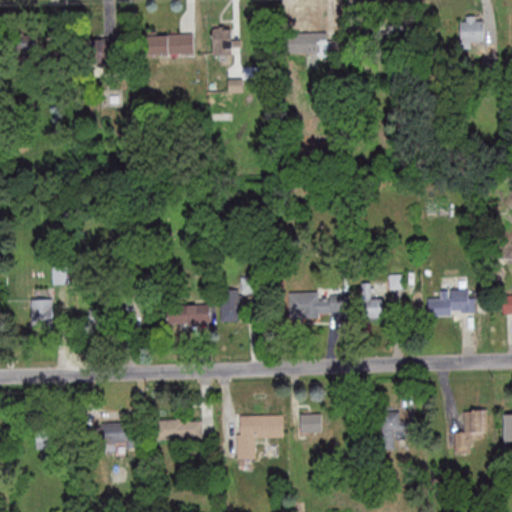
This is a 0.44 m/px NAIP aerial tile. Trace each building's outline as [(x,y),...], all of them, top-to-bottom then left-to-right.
[(461,16),(461,42),(484,42),(484,16),(461,16)] [(364,27),(365,60),(409,58),(408,22),(391,23),(392,26),(364,27)] [(213,53),(235,53),(235,28),(213,28),(213,53)] [(14,31),(14,59),(57,59),(57,47),(39,48),(38,30),(14,31)] [(288,53),(312,53),(312,54),(324,54),(324,31),(288,31),(288,53)] [(191,32),(147,32),(147,53),(191,53),(191,32)] [(82,39),(82,63),(123,63),(123,39),(82,39)] [(300,158),(331,158),(331,138),(300,138),(300,158)] [(383,316),(383,297),(372,297),(372,286),(362,286),(362,316),(383,316)] [(475,313),(475,289),(439,289),(439,298),(428,298),(428,313),(475,313)] [(290,291),(290,316),(345,316),(345,300),(315,300),(315,291),(290,291)] [(53,298),(32,298),(32,325),(53,325),(53,298)] [(227,318),(240,319),(240,298),(228,298),(227,318)] [(168,305),(168,322),(211,322),(211,305),(168,305)] [(465,430),(455,430),(455,451),(485,452),(486,409),(465,409),(465,430)] [(396,412),(381,412),(381,448),(396,448),(396,412)] [(322,431),(322,413),(301,413),(301,431),(322,431)] [(238,458),(256,458),(256,437),(284,437),(284,414),(238,414),(238,458)] [(156,419),(156,439),(202,439),(202,419),(156,419)] [(136,448),(135,421),(96,422),(97,449),(136,448)] [(32,428),(32,447),(59,447),(59,428),(32,428)]
